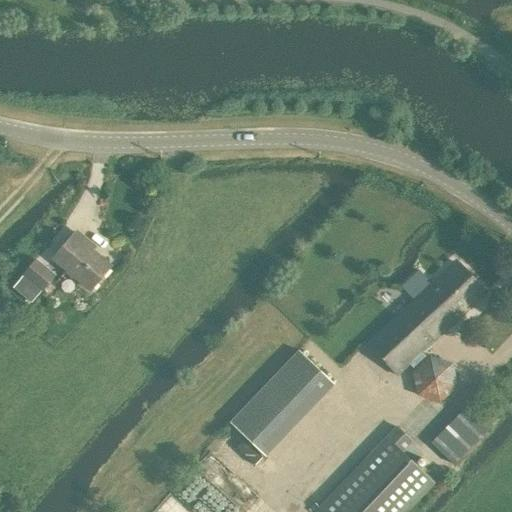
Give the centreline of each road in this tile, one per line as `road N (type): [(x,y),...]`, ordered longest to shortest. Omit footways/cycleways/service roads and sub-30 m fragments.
road 1 (tertiary): [(511,223),(394,153),(337,141),(96,142),(0,127)]
road 2 (unclassified): [(511,71),(447,28),(344,0)]
